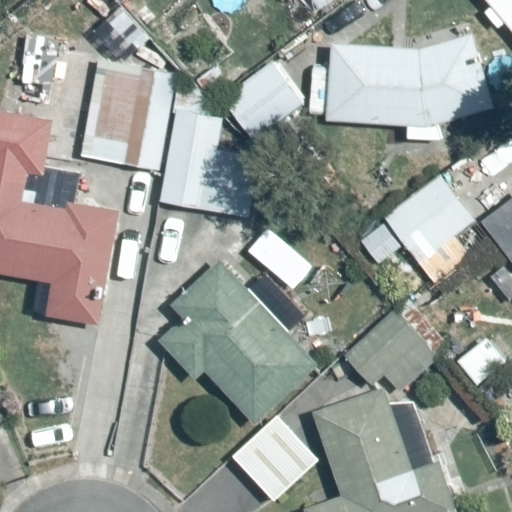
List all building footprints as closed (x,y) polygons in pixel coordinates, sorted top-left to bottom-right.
[(319,0),(326,9),(337,0),(319,0)] [(445,123),(505,95),(474,27),(437,44),(331,39),(327,118),(408,122),(407,139),(444,141),(445,123)] [(61,34),(27,30),(21,82),(56,85),(61,34)] [(150,246),(175,69),(70,53),(61,113),(0,104),(0,269),(56,277),(50,313),(104,321),(116,241),(150,246)] [(309,95),(274,55),(225,98),(259,138),(309,95)] [(226,112),(180,104),(163,199),(250,214),(261,154),(220,147),(226,112)] [(443,165),(355,234),(381,266),(408,244),(448,295),(488,264),(511,294),(511,195),(484,218),(443,165)] [(329,368),(236,262),(159,330),(202,379),(213,370),(263,427),(329,368)] [(422,392),(461,360),(412,302),(349,356),(376,388),(315,408),(344,492),(285,511),(284,511),(451,511),(462,508),(422,392)] [(323,458),(281,411),(263,427),(235,452),(276,499),(323,458)]
